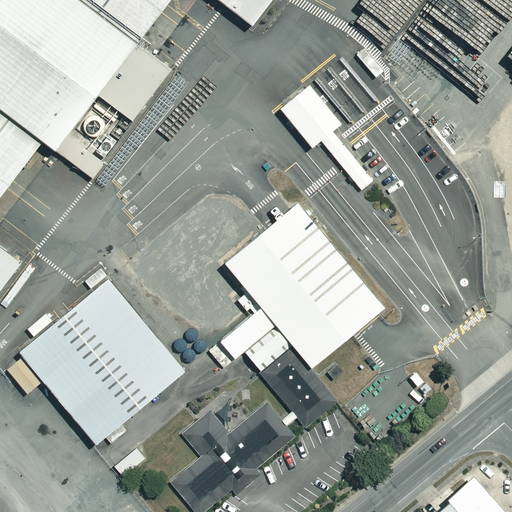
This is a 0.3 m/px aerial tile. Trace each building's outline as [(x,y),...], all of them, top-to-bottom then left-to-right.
[(0,0),(0,294),(25,262),(0,242),(0,205),(42,150),(89,185),(173,74),(145,53),(184,0),(207,0),(253,34),(278,0),(0,0)] [(344,129),(312,91),(280,117),(312,155),(344,129)] [(386,313),(300,209),(226,269),(313,373),(386,313)] [(193,382),(120,290),(29,361),(102,453),(193,382)] [(329,406),(291,361),(258,388),(296,433),(329,406)] [(207,511),(289,445),(261,411),(229,438),(209,415),(178,440),(198,464),(166,490),(184,511),(207,511)] [(147,460),(139,450),(117,468),(125,478),(147,460)] [(507,511),(476,477),(435,511),(507,511)]
